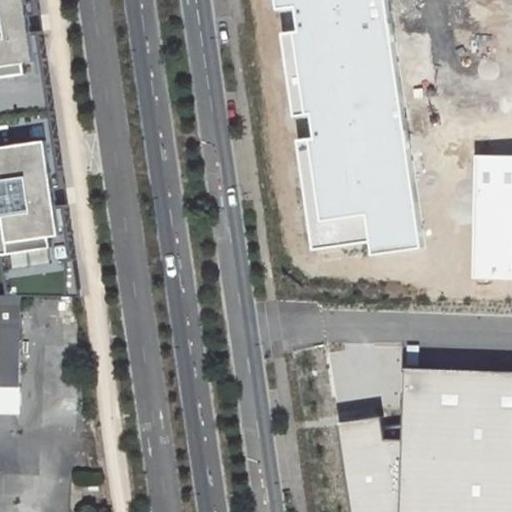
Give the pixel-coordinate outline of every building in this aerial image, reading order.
[(0,0),(0,237),(1,237),(10,299),(70,300),(70,265),(75,265),(38,0),(0,0)] [(388,0),(278,0),(280,9),(299,6),(303,31),(285,34),(297,114),(312,112),(315,134),(294,137),(312,252),(372,243),(374,258),(427,249),(388,0)] [(511,157),(478,157),(476,277),(511,278),(511,157)] [(70,265),(70,300),(80,300),(75,265),(70,265)] [(511,511),(511,363),(390,361),(385,426),(370,426),(366,408),(322,414),(335,511),(511,511)]
